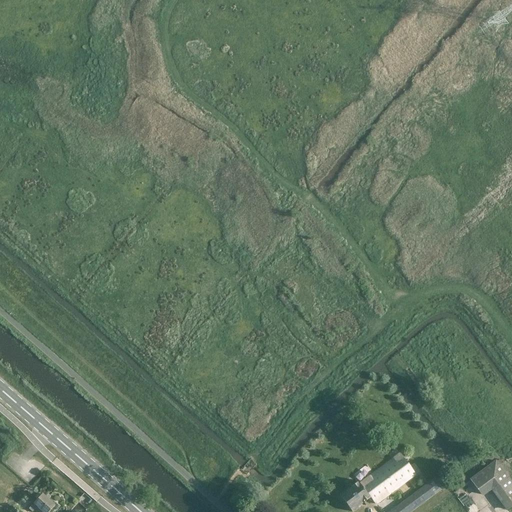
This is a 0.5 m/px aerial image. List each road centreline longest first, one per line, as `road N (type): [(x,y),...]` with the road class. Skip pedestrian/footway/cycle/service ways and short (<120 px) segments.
road 1 (unclassified): [(224,511),(0,310)]
road 2 (primary): [(140,511),(0,388)]
